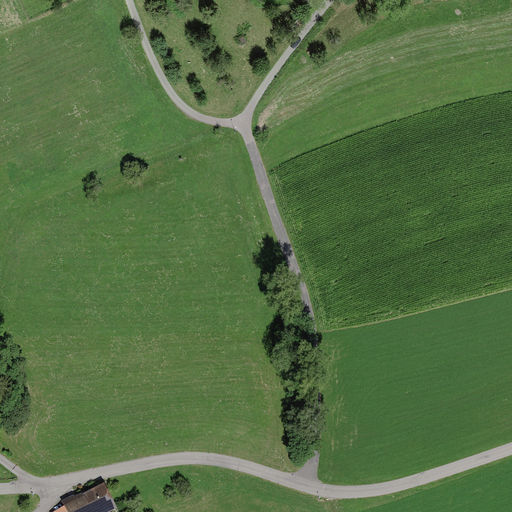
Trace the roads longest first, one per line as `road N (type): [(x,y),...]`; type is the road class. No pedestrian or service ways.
road 1 (residential): [(304,487),(312,451),(312,323),(243,121),(330,0)]
road 2 (unclassified): [(304,487),(198,458),(60,482)]
road 3 (unclassified): [(511,443),(374,488),(304,487)]
